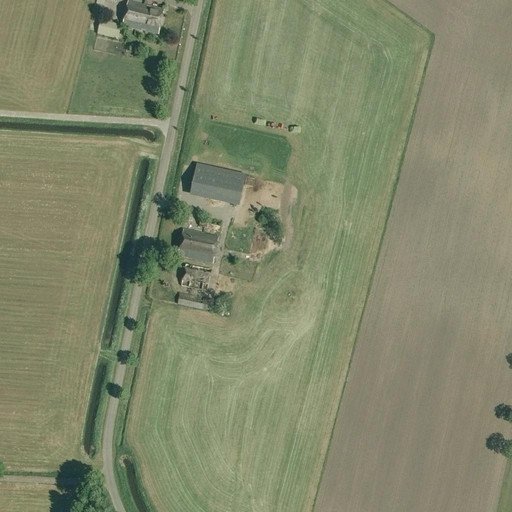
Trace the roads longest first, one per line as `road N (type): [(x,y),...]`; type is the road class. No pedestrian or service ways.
road 1 (unclassified): [(119,511),(109,437),(200,0)]
road 2 (unknown): [(0,118),(173,127)]
